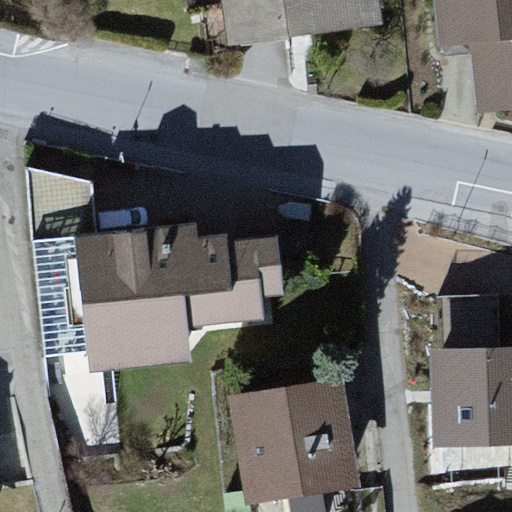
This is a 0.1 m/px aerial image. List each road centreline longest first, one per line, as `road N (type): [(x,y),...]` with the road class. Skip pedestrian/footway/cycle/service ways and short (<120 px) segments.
road 1 (residential): [(377,164),(0,87)]
road 2 (residential): [(377,164),(411,511)]
road 3 (residential): [(0,108),(12,345)]
road 4 (residential): [(12,345),(52,511)]
road 5 (residential): [(511,192),(377,164)]
